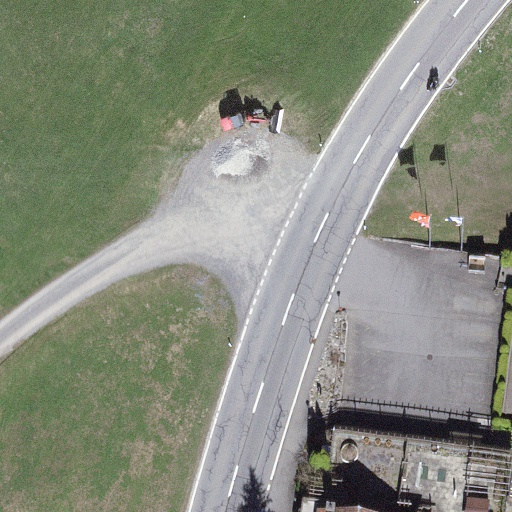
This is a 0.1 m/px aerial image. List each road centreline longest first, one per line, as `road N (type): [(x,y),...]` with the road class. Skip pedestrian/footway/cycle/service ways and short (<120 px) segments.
road 1 (tertiary): [(237,511),(308,270),(391,119),(481,0)]
road 2 (track): [(0,341),(91,283),(207,265),(308,270)]
